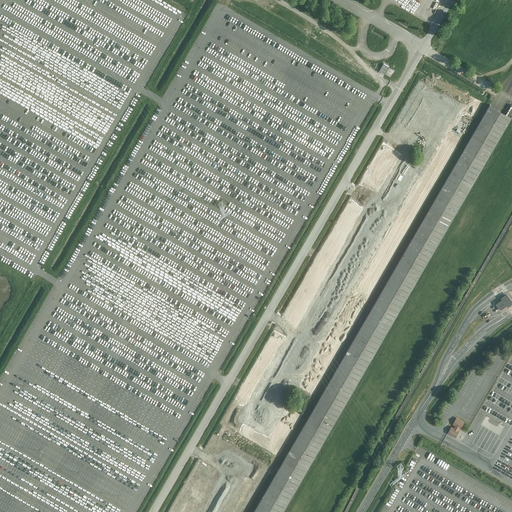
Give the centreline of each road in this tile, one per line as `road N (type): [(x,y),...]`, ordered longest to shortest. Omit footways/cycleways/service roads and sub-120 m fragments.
road 1 (residential): [(153,511),(418,49)]
road 2 (track): [(398,90),(280,0)]
road 3 (unclassified): [(432,392),(361,511)]
road 4 (unclassified): [(511,284),(469,317),(432,392)]
